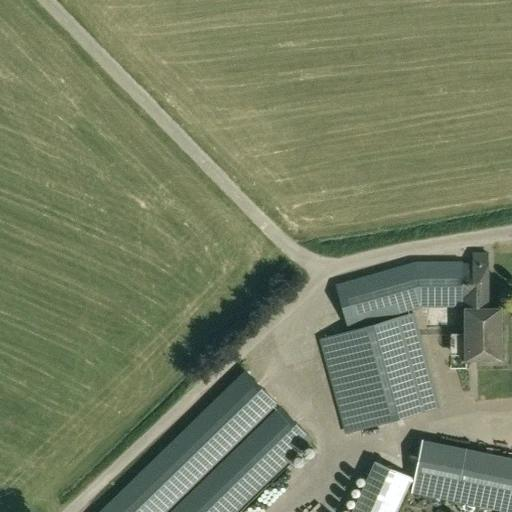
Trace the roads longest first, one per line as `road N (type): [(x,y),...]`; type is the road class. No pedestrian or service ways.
road 1 (track): [(80,511),(322,272)]
road 2 (unclassified): [(322,272),(382,253),(511,232)]
